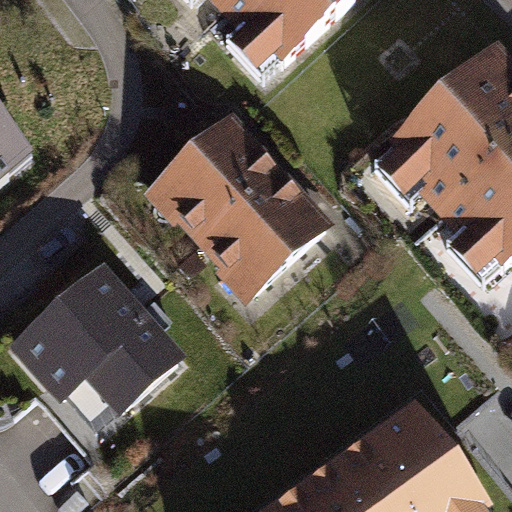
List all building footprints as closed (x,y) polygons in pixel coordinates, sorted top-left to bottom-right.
[(208,0),(280,76),(361,0),(208,0)] [(497,290),(511,276),(511,61),(390,176),(497,290)] [(0,120),(0,189),(35,160),(0,120)] [(257,310),(343,227),(240,120),(154,203),(257,310)] [(106,269),(11,353),(96,449),(191,365),(106,269)] [(503,511),(421,406),(284,511),(503,511)]
